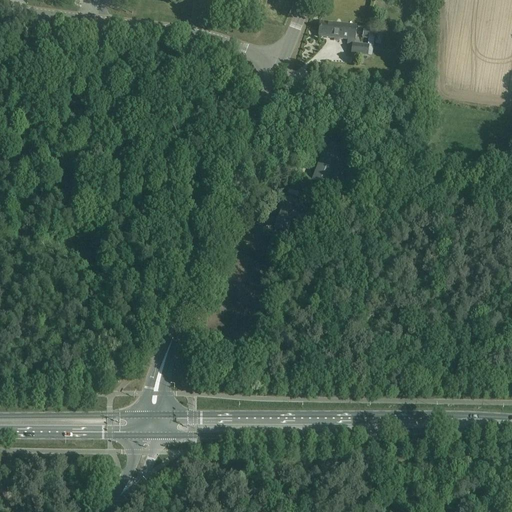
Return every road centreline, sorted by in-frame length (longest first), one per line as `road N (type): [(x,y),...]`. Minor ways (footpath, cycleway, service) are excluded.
road 1 (unclassified): [(151,415),(162,363),(283,59)]
road 2 (primary): [(511,417),(151,415)]
road 3 (primary): [(156,434),(511,429)]
road 4 (unclassified): [(0,0),(187,31),(283,59)]
road 5 (primary): [(151,415),(0,416)]
road 6 (primary): [(0,433),(138,435)]
